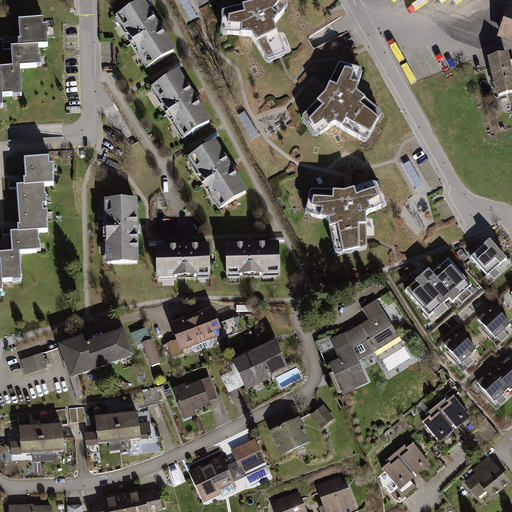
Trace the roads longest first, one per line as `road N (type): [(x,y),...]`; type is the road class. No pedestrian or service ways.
road 1 (residential): [(0,484),(22,490),(108,483),(309,390),(318,365),(299,300)]
road 2 (unclassified): [(502,221),(443,168),(411,123),(366,24)]
road 3 (residential): [(103,148),(86,0)]
road 4 (residential): [(366,24),(511,49)]
